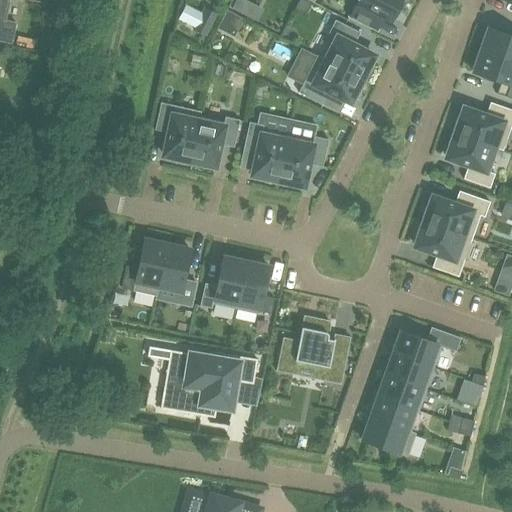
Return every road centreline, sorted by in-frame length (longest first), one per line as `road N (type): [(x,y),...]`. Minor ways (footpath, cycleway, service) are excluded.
road 1 (residential): [(11,440),(38,436),(464,511)]
road 2 (residential): [(370,285),(470,0)]
road 3 (residential): [(430,0),(305,246)]
road 4 (unclassified): [(11,440),(9,417),(55,312),(82,197)]
road 5 (residential): [(305,246),(82,197)]
road 6 (unclassified): [(82,197),(125,0)]
road 7 (residential): [(337,440),(388,299)]
